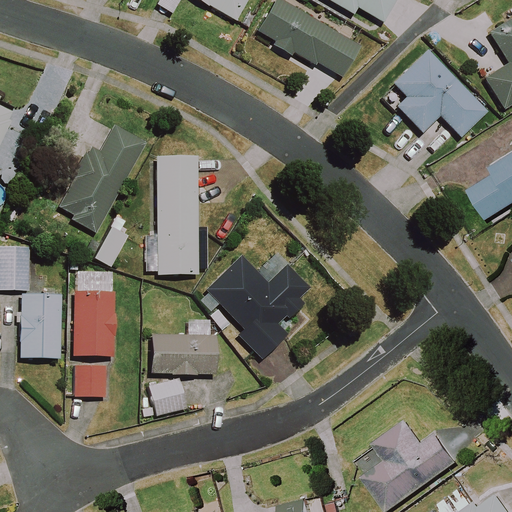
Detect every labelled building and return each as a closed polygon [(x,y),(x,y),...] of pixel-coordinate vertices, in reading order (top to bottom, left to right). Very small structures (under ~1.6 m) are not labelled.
[(248,0),(158,0),(155,7),(170,15),(178,0),(192,0),(236,23),(248,0)] [(391,0),(316,0),(347,17),(350,11),(377,25),(391,0)] [(353,51),(270,2),(253,31),(276,44),(273,48),(334,83),(353,51)] [(511,103),(511,17),(482,35),(502,67),(478,82),(496,113),(511,103)] [(481,114),(421,55),(388,88),(399,99),(389,110),(415,137),(433,119),(454,141),(481,114)] [(0,141),(16,108),(0,100),(0,141)] [(141,145),(112,130),(99,157),(88,151),(56,215),(96,235),(141,145)] [(511,204),(511,155),(488,170),(492,177),(464,194),(482,223),(511,204)] [(197,277),(198,159),(156,159),(155,247),(145,246),(145,276),(197,277)] [(28,249),(0,246),(0,291),(24,293),(28,249)] [(207,315),(217,305),(243,332),(238,336),(261,359),(283,338),(275,329),(298,306),(293,301),(307,287),(276,255),(256,274),(241,259),(210,290),(196,304),(207,315)] [(94,275),(94,293),(71,292),(71,359),(114,359),(114,299),(114,275),(94,275)] [(61,297),(21,297),(20,360),(60,360),(61,297)] [(187,326),(187,338),(153,337),(151,375),(211,377),(212,327),(187,326)] [(107,367),(75,365),(73,399),(104,401),(107,367)] [(185,410),(178,381),(149,388),(155,417),(185,410)] [(416,447),(400,423),(368,444),(382,464),(360,479),(381,511),(386,511),(454,466),(433,436),(416,447)] [(473,509),(471,506),(459,488),(435,505),(439,511),(507,511),(495,494),(473,509)] [(307,511),(306,500),(269,505),(270,511),(307,511)]
